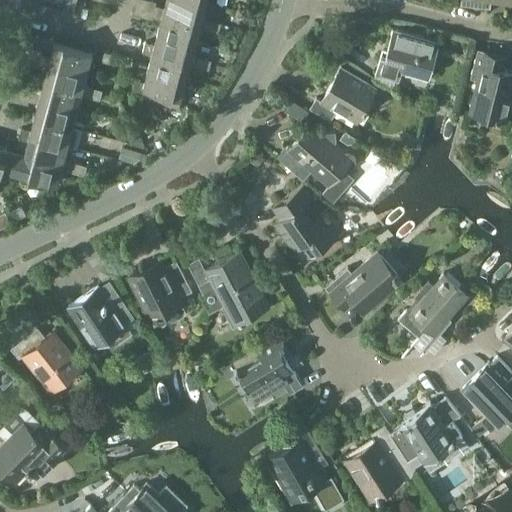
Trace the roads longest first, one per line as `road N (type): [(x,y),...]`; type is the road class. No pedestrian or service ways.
road 1 (residential): [(354,368),(196,152)]
road 2 (residential): [(0,253),(196,152)]
road 3 (residential): [(511,35),(307,0)]
road 4 (residential): [(196,152),(238,103),(285,0)]
road 5 (residential): [(354,368),(429,368),(479,343),(502,318)]
road 6 (residential): [(125,0),(116,36),(27,12)]
